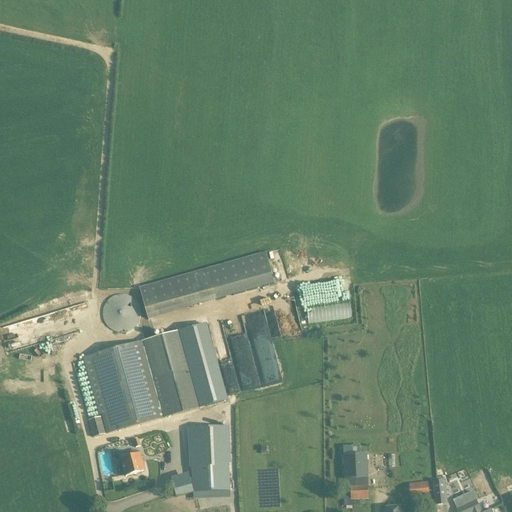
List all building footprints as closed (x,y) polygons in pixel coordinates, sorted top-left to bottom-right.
[(270,268),(275,284),(288,280),(289,282),(293,281),(319,274),(311,241),(280,250),(266,253),(270,268)] [(270,268),(266,253),(140,289),(148,319),(275,284),(270,268)] [(138,304),(134,300),(130,297),(124,295),(119,295),(114,297),(109,300),(106,304),(103,309),(103,314),(103,319),(106,324),(109,328),(114,331),(119,333),(124,333),(130,331),(134,328),(138,324),(140,319),(141,314),(140,309),(138,304)] [(349,303),(306,308),(307,323),(351,318),(349,303)] [(3,326),(8,349),(28,345),(23,322),(3,326)] [(204,324),(179,331),(182,342),(201,408),(226,401),(204,324)] [(170,417),(201,408),(182,342),(179,331),(87,358),(108,434),(170,417)] [(227,395),(235,394),(233,374),(224,375),(227,395)] [(106,435),(101,417),(90,421),(94,438),(106,435)] [(227,427),(187,428),(189,468),(190,468),(190,474),(201,471),(206,490),(198,493),(229,491),(227,464),(229,464),(227,427)] [(121,459),(120,459),(125,478),(145,472),(140,454),(137,454),(136,451),(129,453),(119,456),(121,459)] [(345,488),(350,487),(351,501),(368,500),(368,486),(368,478),(367,453),(343,454),(344,478),(345,488)] [(206,490),(201,471),(190,474),(170,479),(175,498),(198,493),(206,490)] [(447,504),(444,481),(432,483),(434,506),(447,504)] [(427,483),(409,485),(410,500),(417,499),(429,498),(427,483)] [(480,511),(481,510),(476,500),(475,500),(471,492),(452,501),(453,503),(456,510),(456,511),(480,511)]
